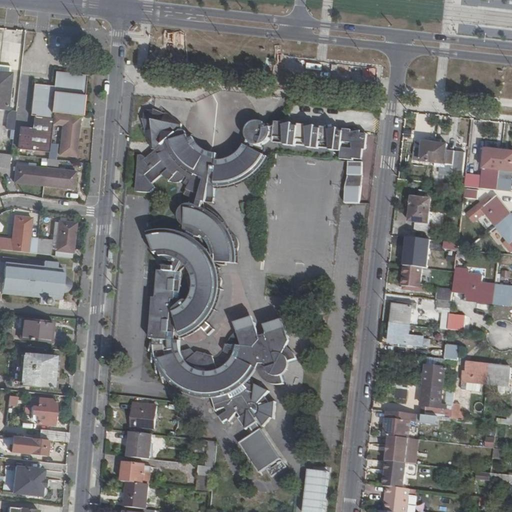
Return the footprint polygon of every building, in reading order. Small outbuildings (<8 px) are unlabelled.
[(9,76),(0,75),(0,110),(5,111),(9,76)] [(17,150),(47,154),(51,120),(53,121),(53,116),(81,119),(82,119),(86,78),(55,75),(53,89),(33,87),(30,119),(34,119),(33,131),(19,130),(17,150)] [(211,220),(210,217),(209,215),(208,214),(206,214),(206,210),(205,205),(215,205),(216,191),(218,174),(223,173),(226,170),(225,166),(223,163),(221,162),(217,162),(214,163),(212,168),(204,165),(198,161),(194,158),(190,155),(186,150),(185,146),(184,142),(182,139),(185,136),(182,133),(184,131),(182,126),(165,117),(164,119),(154,112),(153,113),(147,113),(145,115),(144,121),(143,122),(149,131),(147,133),(154,151),(156,152),(157,153),(147,161),(144,157),(139,157),(137,194),(150,196),(156,190),(152,186),(163,178),(169,184),(180,182),(183,176),(186,176),(184,183),(189,185),(184,194),(196,200),(195,206),(185,207),(183,208),(183,211),(186,214),(191,219),(188,221),(188,225),(187,226),(186,225),(171,236),(168,233),(164,231),(158,231),(153,232),(150,237),(148,240),(148,246),(150,250),(154,253),(156,255),(160,256),(165,262),(166,263),(163,264),(168,268),(166,269),(166,273),(159,272),(156,295),(156,299),(153,299),(150,339),(153,339),(153,343),(152,343),(149,350),(152,352),(151,362),(154,362),(156,372),(159,372),(161,379),(164,378),(166,376),(168,373),(177,382),(176,384),(184,389),(190,391),(197,394),(211,395),(212,399),(216,410),(225,408),(227,412),(219,417),(222,423),(227,421),(227,422),(235,413),(239,417),(237,419),(245,430),(256,422),(254,418),(256,417),(263,426),(271,418),(274,418),(277,401),(270,403),(266,396),(271,391),(257,384),(255,386),(252,384),(249,381),(246,380),(245,378),(246,375),(242,372),(240,371),(235,373),(231,369),(227,374),(222,378),(221,374),(214,357),(199,353),(196,354),(192,350),(182,353),(182,341),(189,338),(196,334),(202,330),(209,337),(215,331),(210,325),(205,329),(197,320),(201,316),(206,312),(208,314),(212,313),(214,310),(215,307),(213,304),(210,301),(211,298),(214,298),(216,297),(218,295),(218,290),(222,286),(223,282),(222,279),(219,276),(216,276),(214,277),(210,266),(205,264),(203,266),(199,268),(197,265),(191,258),(196,251),(199,247),(197,245),(204,237),(206,237),(211,234),(216,244),(218,255),(212,259),(221,266),(227,267),(227,260),(231,259),(235,256),(238,252),(241,245),(238,237),(233,234),(231,234),(225,233),(223,229),(220,229),(218,219),(211,220)] [(81,119),(53,116),(53,121),(52,127),(63,127),(59,158),(76,160),(81,119)] [(331,134),(329,133),(326,134),(321,137),(317,134),(317,132),(317,129),(308,131),(303,133),(299,134),(294,132),(295,129),(295,128),(286,129),(277,129),(266,132),(265,127),(262,124),(257,122),(253,123),(249,125),(246,129),(244,133),(244,136),(247,141),(250,144),(254,147),(261,150),(261,148),(270,143),(270,142),(275,142),(280,142),(280,146),(285,146),(286,146),(288,146),(288,147),(292,147),(292,145),(297,146),(297,147),(302,148),(308,148),(309,143),(313,143),(315,147),(319,147),(320,150),(327,151),(331,151),(331,146),(337,146),(337,149),(352,151),(363,152),(367,152),(367,147),(360,145),(361,137),(354,135),(352,135),(348,136),(344,139),(338,136),(339,134),(339,131),(333,132),(331,134)] [(355,135),(354,134),(352,132),(345,132),(344,134),(339,134),(338,136),(344,139),(348,136),(352,135),(354,135),(361,137),(360,145),(367,147),(368,137),(367,137),(365,135),(363,134),(358,134),(355,135)] [(188,139),(184,142),(185,146),(186,150),(190,155),(194,158),(198,161),(204,165),(212,168),(214,163),(217,162),(217,159),(218,157),(211,155),(202,151),(193,140),(191,142),(188,139)] [(433,163),(436,141),(431,140),(430,144),(424,143),(424,149),(415,149),(414,161),(433,163)] [(441,141),(436,141),(433,163),(440,164),(453,166),(455,153),(446,153),(447,145),(441,145),(441,141)] [(309,143),(308,148),(308,150),(320,151),(320,150),(319,147),(315,147),(313,143),(309,143)] [(331,146),(331,151),(331,153),(342,154),(341,162),(348,162),(350,162),(355,163),(355,161),(362,161),(363,152),(352,151),(337,149),(337,146),(331,146)] [(218,174),(216,191),(221,191),(229,190),(237,188),(243,186),(249,182),(257,176),(264,170),(269,160),(246,149),(246,153),(242,157),(237,161),(225,166),(226,170),(223,173),(218,174)] [(499,179),(502,151),(486,149),(484,169),(487,169),(486,177),(499,179)] [(511,151),(502,151),(499,179),(511,180),(511,179),(511,151)] [(453,166),(440,164),(438,175),(462,178),(465,154),(455,153),(453,166)] [(10,156),(0,155),(0,168),(9,170),(10,156)] [(58,169),(58,162),(54,161),(48,161),(47,160),(46,168),(58,169)] [(349,176),(348,177),(345,188),(345,204),(345,205),(360,206),(361,178),(362,164),(350,164),(348,164),(349,176)] [(14,184),(44,187),(46,171),(15,168),(14,184)] [(46,171),(44,187),(73,190),(74,178),(74,175),(74,174),(46,171)] [(499,179),(486,177),(484,192),(497,194),(499,179)] [(408,205),(407,211),(431,214),(433,193),(420,191),(419,200),(413,199),(412,205),(408,205)] [(477,202),(478,193),(465,191),(464,201),(477,202)] [(486,214),(497,227),(511,216),(511,215),(498,198),(492,203),(489,199),(469,215),(475,223),(486,214)] [(209,215),(210,217),(211,220),(218,219),(220,229),(223,229),(225,233),(231,234),(228,229),(222,221),(218,218),(211,213),(206,210),(206,214),(208,214),(209,215)] [(431,214),(407,211),(407,216),(411,216),(410,223),(417,224),(416,232),(428,234),(431,214)] [(511,216),(497,227),(508,241),(504,245),(509,250),(511,246),(511,216)] [(37,248),(38,241),(29,240),(31,220),(15,218),(13,243),(0,241),(0,251),(36,255),(37,248)] [(53,223),(52,241),(38,240),(38,241),(37,248),(50,249),(50,252),(56,252),(58,223),(53,223)] [(56,252),(72,254),(75,225),(63,224),(58,223),(56,252)] [(223,276),(221,268),(221,266),(212,259),(218,255),(216,244),(211,234),(206,237),(204,237),(197,245),(199,247),(196,251),(191,258),(197,265),(199,268),(203,266),(205,264),(210,266),(214,277),(216,276),(219,276),(222,279),(223,282),(222,286),(218,290),(218,295),(216,297),(214,298),(211,298),(210,301),(213,304),(215,307),(214,310),(212,313),(208,314),(206,312),(201,316),(197,320),(205,329),(210,325),(214,320),(217,315),(223,303),(224,300),(224,293),(224,286),(224,282),(223,276)] [(443,251),(457,253),(457,251),(457,245),(444,244),(443,251)] [(407,247),(405,267),(423,269),(425,254),(429,255),(430,248),(425,247),(425,249),(416,248),(407,247)] [(36,255),(49,257),(50,252),(50,249),(37,248),(36,255)] [(22,296),(39,298),(38,304),(51,306),(52,299),(60,301),(60,294),(62,294),(65,292),(66,290),(67,288),(67,285),(67,282),(65,279),(62,279),(62,271),(55,271),(56,264),(43,263),(42,269),(24,267),(24,261),(13,260),(13,265),(0,263),(0,285),(2,286),(1,294),(11,295),(22,297),(22,296)] [(423,269),(405,267),(403,287),(407,287),(406,291),(406,292),(419,293),(420,292),(425,292),(425,285),(421,285),(423,269)] [(466,302),(494,306),(496,287),(482,285),(483,277),(468,276),(469,272),(455,270),(453,293),(466,294),(466,302)] [(496,287),(494,306),(511,307),(511,286),(511,289),(496,287)] [(438,301),(451,303),(452,292),(437,291),(436,301),(438,301)] [(451,303),(438,301),(437,309),(450,311),(451,303)] [(395,305),(393,325),(411,327),(413,313),(417,313),(417,305),(413,305),(412,307),(395,305)] [(19,343),(19,340),(50,344),(52,324),(20,321),(20,320),(11,319),(7,323),(6,339),(9,343),(19,343)] [(282,346),(288,350),(291,343),(283,321),(265,327),(267,335),(262,338),(259,339),(253,319),(234,325),(237,333),(239,332),(242,332),(246,332),(251,334),(255,339),(258,347),(258,350),(255,350),(250,358),(242,355),(240,361),(235,358),(234,361),(231,364),(227,369),(224,372),(221,374),(222,378),(227,374),(231,369),(235,373),(240,371),(242,372),(246,375),(245,378),(246,380),(249,381),(252,384),(254,381),(252,379),(259,369),(260,363),(263,353),(266,357),(274,352),(272,348),(282,346)] [(411,327),(393,325),(391,344),(400,345),(400,347),(413,349),(413,347),(424,348),(424,337),(410,336),(411,327)] [(239,332),(237,333),(233,335),(230,338),(228,342),(228,346),(228,351),(231,351),(236,353),(235,357),(235,358),(240,361),(242,355),(250,358),(255,350),(258,350),(258,347),(255,339),(251,334),(246,332),(242,332),(239,332)] [(228,351),(228,346),(226,346),(225,354),(235,358),(235,357),(236,353),(231,351),(228,351)] [(294,354),(288,350),(282,346),(272,348),(274,352),(266,357),(263,353),(260,363),(259,369),(262,377),(266,381),(270,384),(277,387),(286,384),(282,375),(288,364),(298,360),(294,354)] [(447,347),(446,362),(459,363),(460,349),(447,347)] [(24,353),(20,385),(53,388),(56,356),(24,353)] [(428,360),(428,368),(445,370),(446,362),(428,360)] [(459,363),(446,362),(445,370),(428,368),(425,388),(443,390),(445,374),(449,374),(450,368),(458,369),(459,363)] [(482,385),(487,386),(489,367),(467,365),(465,384),(462,384),(462,390),(481,392),(482,385)] [(489,367),(487,386),(504,388),(503,394),(511,394),(511,389),(509,389),(511,370),(489,367)] [(455,391),(458,369),(450,368),(449,374),(445,374),(443,390),(455,391)] [(168,373),(166,376),(175,388),(179,391),(185,394),(196,397),(212,399),(211,395),(197,394),(190,391),(184,389),(176,384),(177,382),(168,373)] [(443,390),(425,388),(423,408),(427,408),(426,417),(452,420),(453,408),(441,407),(443,390)] [(396,397),(406,398),(407,390),(397,389),(396,397)] [(8,405),(17,406),(18,396),(9,395),(8,405)] [(39,400),(38,407),(33,407),(32,414),(37,414),(36,423),(54,426),(57,401),(39,400)] [(157,407),(135,405),(132,427),(155,429),(157,407)] [(452,420),(469,422),(470,414),(460,413),(461,406),(454,405),(453,408),(452,420)] [(418,416),(389,413),(386,437),(391,438),(412,440),(413,424),(417,424),(418,416)] [(256,422),(245,430),(230,441),(249,468),(245,471),(251,478),(262,470),(257,462),(276,449),(256,422)] [(68,444),(69,434),(41,430),(40,440),(48,442),(68,444)] [(152,436),(131,433),(129,458),(150,461),(152,436)] [(495,449),(497,438),(488,437),(486,447),(495,449)] [(411,465),(418,466),(420,441),(416,440),(412,440),(391,438),(389,462),(409,465),(411,465)] [(45,458),(48,442),(40,440),(29,439),(27,455),(45,458)] [(208,467),(216,468),(218,443),(211,442),(208,467)] [(505,461),(506,451),(495,450),(494,460),(505,461)] [(409,465),(389,462),(387,487),(389,488),(407,490),(409,465)] [(145,474),(146,466),(125,464),(123,482),(149,485),(151,474),(145,474)] [(213,493),(216,468),(208,467),(200,466),(198,491),(213,493)] [(41,470),(12,467),(9,492),(38,496),(39,486),(41,487),(42,479),(40,479),(41,470)] [(219,476),(218,495),(234,496),(235,477),(219,476)] [(150,486),(129,483),(126,508),(144,510),(147,510),(150,486)] [(407,490),(389,488),(388,500),(389,500),(387,511),(410,511),(412,490),(409,490),(407,490)] [(480,506),(488,507),(489,499),(481,498),(480,506)]
